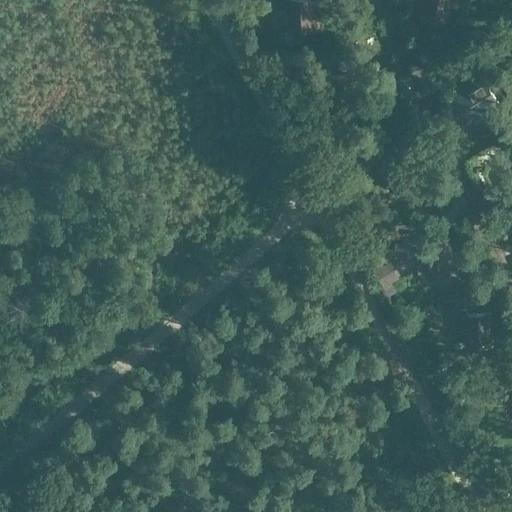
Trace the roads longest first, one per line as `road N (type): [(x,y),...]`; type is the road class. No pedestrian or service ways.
road 1 (track): [(480,511),(311,192),(258,248),(0,473)]
road 2 (unclassified): [(311,192),(212,0)]
